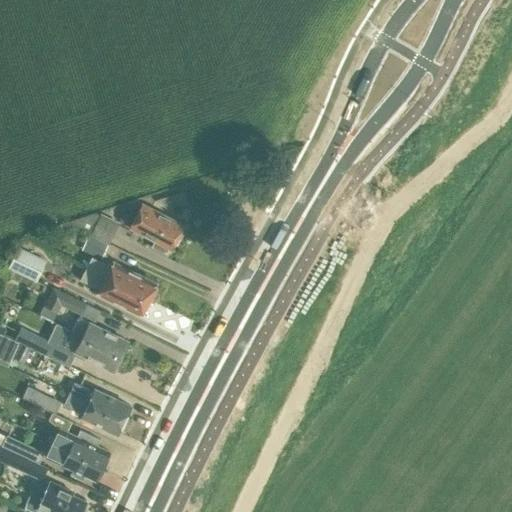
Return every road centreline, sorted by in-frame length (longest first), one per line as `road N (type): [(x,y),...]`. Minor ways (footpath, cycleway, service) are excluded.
road 1 (primary): [(146,511),(228,348),(342,153)]
road 2 (primary): [(342,153),(409,80),(454,0)]
road 3 (primary): [(421,0),(372,66),(342,153)]
